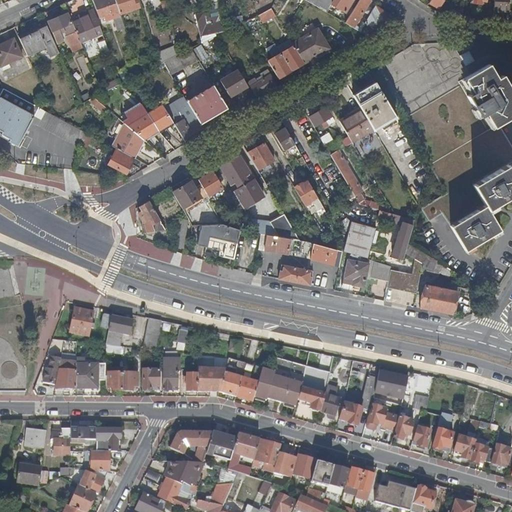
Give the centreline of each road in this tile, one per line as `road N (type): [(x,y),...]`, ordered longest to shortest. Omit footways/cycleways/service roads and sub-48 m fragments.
road 1 (primary): [(16,236),(148,292),(511,375)]
road 2 (primary): [(483,342),(212,284),(135,263),(78,234)]
road 3 (residential): [(511,491),(223,410),(164,409)]
road 4 (residential): [(135,192),(420,22)]
road 5 (residential): [(164,409),(0,407)]
